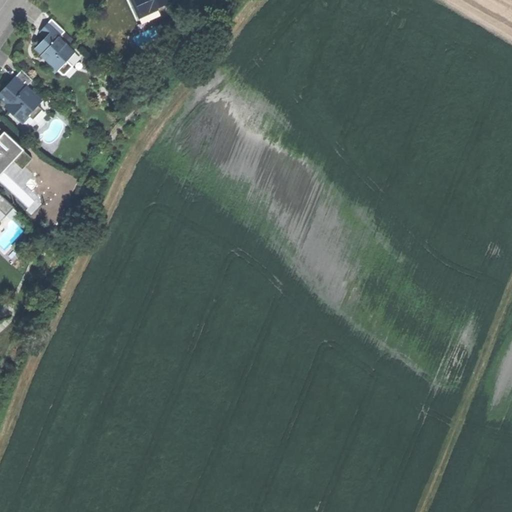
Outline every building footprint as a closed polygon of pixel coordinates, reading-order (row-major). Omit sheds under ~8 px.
[(134,0),(141,14),(162,5),(160,2),(165,0),(134,0)] [(44,40),(37,47),(45,55),(48,51),(52,56),(49,59),(60,69),(78,51),(62,36),(67,31),(56,20),(44,33),(48,36),(44,40)] [(10,84),(0,94),(9,103),(11,101),(14,105),(10,109),(24,122),(31,114),(36,119),(45,109),(40,104),(45,100),(30,85),(35,80),(24,69),(10,84)] [(0,171),(15,156),(18,159),(27,167),(35,159),(0,126),(0,171)] [(0,178),(18,159),(15,156),(0,171),(0,178)] [(15,246),(23,253),(35,240),(27,233),(15,246)]
